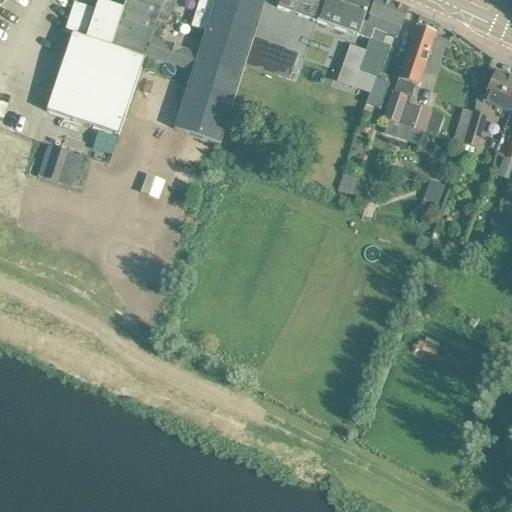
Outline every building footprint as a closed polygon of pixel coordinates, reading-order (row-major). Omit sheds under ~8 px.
[(72,35),(53,92),(46,112),(119,136),(144,60),(145,57),(151,38),(158,19),(163,0),(126,0),(123,10),(99,2),(86,40),(72,35)] [(176,0),(163,0),(158,19),(169,22),(176,0)] [(214,0),(205,30),(200,46),(197,53),(191,72),(190,76),(172,130),(219,145),(265,0),(214,0)] [(200,0),(192,27),(205,30),(214,0),(200,0)] [(280,0),(278,7),(370,41),(372,41),(376,29),(366,25),(366,24),(363,23),(370,0),(280,0)] [(359,70),(380,78),(390,48),(382,45),(386,35),(397,39),(408,10),(381,0),(375,0),(369,16),(366,24),(366,25),(376,29),(372,41),(370,41),(359,70)] [(410,46),(385,121),(397,125),(425,134),(432,113),(409,106),(411,100),(415,86),(418,87),(429,53),(435,34),(416,27),(410,46)] [(151,38),(145,57),(191,72),(197,53),(151,38)] [(511,115),(511,111),(511,79),(495,72),(482,103),(511,115)] [(370,91),(374,79),(355,75),(352,86),(370,91)] [(366,105),(379,110),(389,84),(376,80),(374,79),(370,91),(371,91),(366,105)] [(506,160),(501,173),(511,177),(511,173),(511,111),(511,115),(511,140),(511,144),(506,160)] [(485,117),(474,114),(465,145),(476,149),(485,117)] [(38,177),(72,189),(82,159),(48,147),(38,177)] [(343,175),(338,193),(352,197),(356,178),(343,175)] [(424,201),(437,207),(445,187),(431,181),(424,201)]
